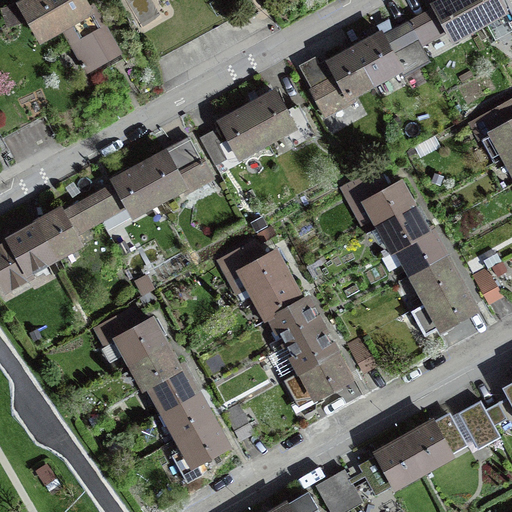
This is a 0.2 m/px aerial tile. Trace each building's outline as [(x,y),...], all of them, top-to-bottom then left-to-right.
[(81,0),(29,0),(22,4),(41,37),(61,26),(88,11),(81,0)] [(218,0),(194,0),(183,6),(198,32),(228,16),(218,0)] [(480,24),(466,0),(443,0),(434,5),(436,8),(409,23),(421,43),(446,29),(452,39),(480,24)] [(511,0),(466,0),(480,24),(503,12),(509,23),(511,21),(511,0)] [(156,21),(171,47),(198,32),(183,6),(156,21)] [(88,11),(61,26),(86,70),(119,52),(94,7),(88,11)] [(138,31),(153,57),(171,47),(156,21),(138,31)] [(421,43),(409,23),(409,22),(391,32),(393,40),(387,43),(381,33),(353,48),(354,49),(373,83),(399,69),(403,76),(431,61),(421,43)] [(373,83),(354,49),(320,68),(316,59),(301,67),(313,90),(312,91),(325,115),(352,100),(350,96),(373,83)] [(1,103),(17,131),(45,115),(29,87),(1,103)] [(275,92),(248,107),(266,141),(293,126),(301,141),(315,134),(301,108),(288,115),(275,92)] [(511,100),(510,102),(511,104),(511,106),(506,110),(503,105),(473,122),(495,162),(505,157),(511,153),(511,100)] [(0,103),(0,133),(3,139),(17,131),(1,103),(0,103)] [(266,141),(248,107),(220,122),(239,156),(266,141)] [(227,156),(214,131),(200,139),(214,163),(227,156)] [(191,139),(141,166),(160,200),(184,187),(186,191),(212,177),(191,139)] [(160,200),(141,166),(114,181),(116,184),(89,198),(100,219),(127,204),(132,215),(160,200)] [(386,190),(374,169),(343,186),(363,222),(374,216),(379,226),(413,207),(400,182),(386,190)] [(100,219),(89,198),(64,212),(62,209),(34,224),(52,259),(80,243),(74,232),(100,219)] [(427,231),(413,207),(379,226),(392,250),(397,247),(427,231)] [(52,259),(34,224),(9,238),(10,241),(0,246),(0,281),(5,291),(32,276),(29,271),(52,259)] [(431,228),(427,231),(397,247),(412,275),(446,256),(431,228)] [(243,300),(254,294),(288,276),(275,252),(261,259),(253,244),(222,260),(243,300)] [(461,283),(446,256),(412,275),(427,301),(461,283)] [(487,268),(474,275),(489,302),(501,296),(487,268)] [(301,300),(288,276),(254,294),(267,318),(272,315),(301,300)] [(475,308),(461,283),(427,301),(410,310),(425,336),(475,308)] [(306,297),(301,300),(272,315),(287,343),(320,325),(306,297)] [(138,327),(129,311),(98,327),(108,345),(102,348),(109,362),(126,353),(131,362),(165,344),(152,319),(138,327)] [(335,352),(320,325),(287,343),(301,370),(335,352)] [(361,337),(348,344),(363,371),(376,364),(361,337)] [(178,368),(165,344),(131,362),(144,386),(149,383),(178,368)] [(350,379),(335,352),(301,370),(316,397),(350,379)] [(183,365),(178,368),(149,383),(164,410),(197,392),(183,365)] [(511,381),(502,387),(511,405),(511,381)] [(212,419),(197,392),(164,410),(178,437),(212,419)] [(499,402),(486,409),(494,425),(507,418),(499,402)] [(238,405),(225,412),(240,439),(253,432),(238,405)] [(483,405),(470,412),(487,444),(501,437),(494,425),(486,409),(483,405)] [(434,421),(405,437),(423,470),(467,446),(451,416),(440,422),(444,430),(440,433),(434,421)] [(227,447),(212,419),(178,437),(185,449),(174,455),(187,481),(201,474),(196,464),(227,447)] [(423,470),(405,437),(376,453),(378,456),(361,465),(376,492),(393,483),(395,486),(423,470)] [(345,471),(332,478),(349,509),(362,501),(345,471)] [(343,511),(349,509),(332,478),(318,486),(332,511),(343,511)] [(320,511),(308,491),(272,511),(320,511)]
